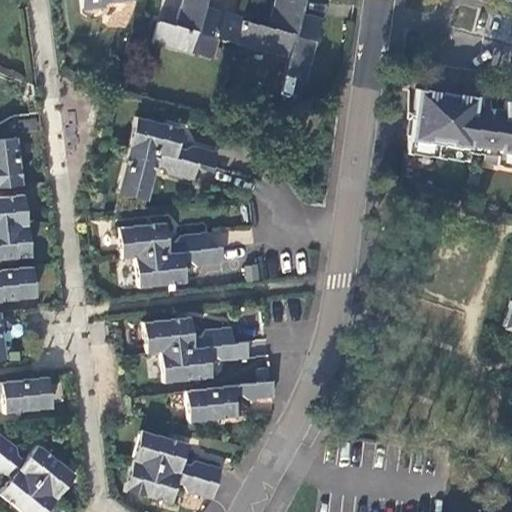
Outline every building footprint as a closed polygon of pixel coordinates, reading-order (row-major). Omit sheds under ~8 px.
[(238,19),(239,17),(202,5),(202,0),(180,0),(173,24),(157,20),(151,41),(209,57),(214,37),(232,42),(238,19)] [(238,19),(232,42),(284,57),(280,73),(302,79),(319,18),(297,11),(300,0),(272,0),(265,27),(238,19)] [(511,100),(504,99),(502,114),(473,110),(474,96),(414,88),(409,134),(411,135),(408,149),(469,156),(470,150),(499,154),(497,161),(511,162),(511,100)] [(132,118),(125,147),(194,163),(209,167),(214,150),(188,145),(180,150),(173,148),(176,138),(178,129),(132,118)] [(0,186),(21,184),(16,139),(0,140),(0,186)] [(194,163),(125,147),(113,192),(144,199),(149,181),(153,163),(162,166),(167,173),(190,177),(194,163)] [(0,228),(26,225),(23,195),(0,198),(0,228)] [(117,227),(120,257),(134,256),(206,247),(203,230),(179,233),(172,239),(165,240),(164,229),(162,221),(117,227)] [(0,260),(30,257),(26,225),(0,228),(0,260)] [(219,253),(219,245),(206,247),(134,256),(137,287),(182,281),(180,262),(188,261),(194,266),(220,262),(219,253)] [(248,263),(235,265),(236,276),(249,275),(248,263)] [(0,299),(35,296),(31,266),(0,270),(0,299)] [(511,300),(503,325),(511,328),(511,300)] [(142,324),(146,353),(159,351),(232,342),(230,331),(230,327),(206,330),(198,335),(192,336),(190,318),(142,324)] [(245,348),(243,340),(232,342),(159,351),(163,381),(209,375),(207,356),(213,355),(222,360),(246,356),(245,348)] [(0,381),(0,392),(4,411),(48,405),(45,376),(0,381)] [(251,400),(273,397),(272,388),(271,380),(186,391),(189,421),(236,414),(233,396),(241,395),(251,400)] [(138,431),(130,460),(214,483),(216,475),(218,470),(194,463),(185,464),(178,462),(183,444),(138,431)] [(0,432),(0,456),(54,498),(74,472),(37,443),(25,458),(18,454),(16,444),(0,432)] [(42,511),(54,498),(0,456),(0,472),(5,472),(11,477),(0,490),(0,491),(24,511),(42,511)] [(214,483),(130,460),(122,491),(167,503),(172,485),(177,486),(184,494),(208,500),(211,494),(214,483)]
